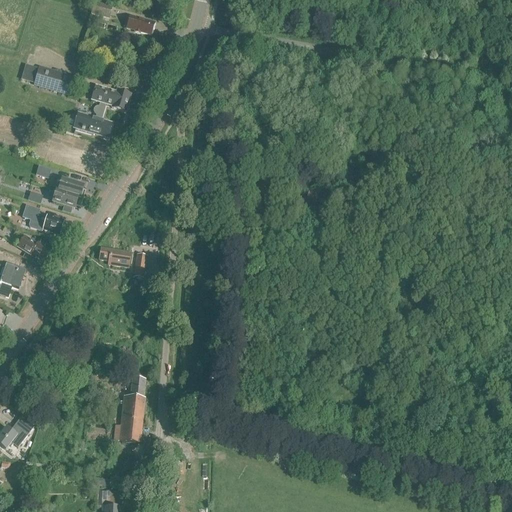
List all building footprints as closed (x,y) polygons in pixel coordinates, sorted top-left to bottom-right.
[(91,16),(109,21),(112,8),(94,4),(91,16)] [(140,36),(140,35),(152,38),(152,36),(153,36),(155,32),(153,31),(155,25),(137,21),(130,19),(127,31),(134,33),(136,34),(135,35),(140,36)] [(33,87),(69,98),(74,78),(39,68),(33,87)] [(113,109),(112,110),(127,114),(131,96),(117,93),(117,94),(95,89),(91,103),(100,106),(106,107),(113,109)] [(102,123),(106,107),(100,106),(99,110),(97,110),(95,111),(94,113),(94,115),(95,117),(97,118),(96,122),(102,123)] [(113,127),(102,123),(96,122),(79,117),(78,118),(79,119),(76,131),(75,131),(75,132),(110,141),(113,127)] [(69,172),(90,177),(93,166),(99,168),(103,149),(68,140),(64,155),(59,154),(58,161),(71,164),(69,172)] [(36,176),(48,180),(50,172),(39,169),(36,176)] [(62,183),(59,194),(84,201),(86,193),(83,192),(84,189),(62,183)] [(76,208),(81,210),(84,201),(59,194),(57,193),(53,205),(75,212),(76,208)] [(319,195),(309,194),(307,203),(317,204),(318,203),(320,203),(321,197),(318,197),(319,195)] [(41,199),(30,195),(28,203),(39,206),(41,199)] [(26,208),(22,220),(30,223),(29,227),(30,230),(41,233),(43,232),(44,234),(48,235),(49,234),(60,237),(64,224),(47,219),(47,220),(37,217),(39,212),(26,208)] [(25,238),(24,238),(23,240),(20,243),(19,246),(18,249),(26,253),(26,254),(27,252),(31,255),(32,256),(33,254),(45,262),(52,251),(39,243),(39,244),(35,241),(33,241),(31,241),(30,242),(25,239),(25,238)] [(130,255),(101,251),(99,262),(108,263),(108,267),(128,270),(130,255)] [(146,258),(137,256),(134,278),(143,280),(146,258)] [(0,279),(0,296),(8,300),(11,290),(18,292),(20,287),(20,286),(19,286),(21,281),(22,282),(22,281),(24,273),(23,273),(24,270),(7,264),(1,280),(0,279)] [(144,401),(143,401),(145,382),(132,381),(130,399),(123,399),(123,404),(120,403),(120,406),(123,406),(120,428),(115,427),(113,443),(140,446),(144,401)] [(13,446),(17,450),(33,429),(20,419),(10,432),(6,429),(0,437),(0,447),(5,452),(9,447),(11,449),(13,446)] [(24,468),(23,481),(37,483),(38,470),(24,468)] [(102,511),(121,511),(122,509),(119,509),(120,494),(97,493),(97,509),(103,509),(102,511)]
